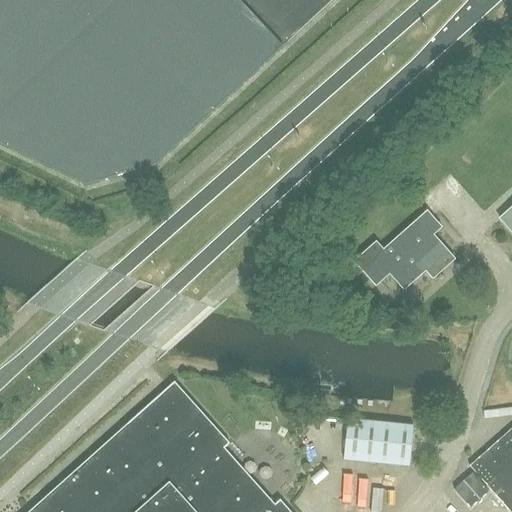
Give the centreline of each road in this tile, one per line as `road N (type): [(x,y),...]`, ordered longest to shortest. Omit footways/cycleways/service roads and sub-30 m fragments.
road 1 (primary): [(0,449),(485,0)]
road 2 (primary): [(429,0),(0,380)]
